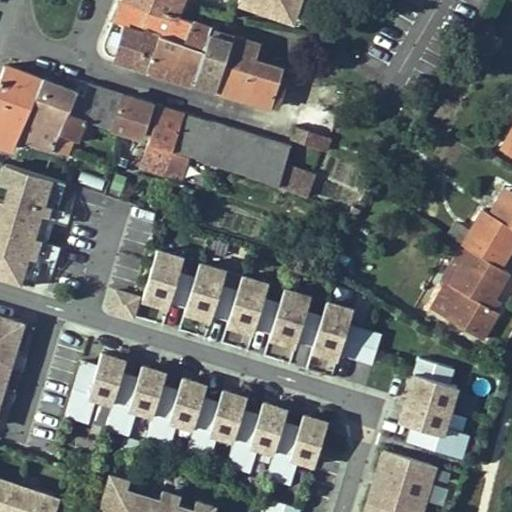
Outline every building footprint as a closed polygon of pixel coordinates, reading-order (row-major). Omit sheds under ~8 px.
[(153,53),(160,32),(145,27),(151,7),(129,0),(121,0),(113,21),(127,25),(116,59),(140,66),(146,51),(153,53)] [(129,0),(151,7),(145,27),(160,32),(184,41),(192,20),(176,14),(181,0),(129,0)] [(239,0),(286,16),(291,1),(297,3),(298,0),(239,0)] [(493,29),(477,19),(474,23),(490,33),(493,29)] [(195,82),(210,33),(212,28),(192,20),(184,41),(160,32),(153,53),(146,51),(140,66),(195,82)] [(489,56),(499,38),(490,33),(474,23),(473,23),(464,41),(475,48),(489,56)] [(232,40),(234,35),(212,28),(210,33),(232,40)] [(217,89),(232,40),(210,33),(195,82),(217,89)] [(256,60),(260,44),(234,35),(232,40),(217,89),(271,105),(283,68),(256,60)] [(475,48),(464,41),(460,46),(464,48),(459,56),(468,61),(475,48)] [(489,56),(475,48),(468,61),(481,69),(489,56)] [(19,136),(42,78),(5,64),(0,76),(0,143),(14,148),(19,136)] [(77,115),(84,96),(76,93),(77,92),(42,78),(19,136),(53,149),(60,132),(74,138),(79,139),(87,118),(77,115)] [(112,128),(123,95),(89,84),(84,96),(77,115),(87,118),(112,128)] [(137,136),(148,103),(123,95),(112,128),(137,136)] [(144,167),(164,173),(172,151),(173,147),(184,114),(160,107),(142,161),(144,167)] [(197,155),(208,122),(184,114),(173,147),(197,155)] [(223,164),(234,129),(208,122),(197,155),(196,158),(222,166),(223,164)] [(331,138),(297,126),(293,136),(312,142),(311,145),(326,150),(331,138)] [(285,163),(290,146),(234,129),(223,164),(249,174),(249,175),(278,185),(285,163)] [(68,154),(74,138),(60,132),(53,149),(68,154)] [(511,134),(503,150),(511,155),(511,134)] [(164,173),(181,178),(188,156),(172,151),(164,173)] [(47,175),(0,160),(0,176),(4,177),(0,189),(0,271),(15,276),(47,175)] [(315,174),(285,163),(278,185),(306,196),(315,174)] [(121,189),(126,177),(117,173),(112,186),(121,189)] [(494,216),(510,189),(505,186),(489,213),(494,216)] [(511,248),(511,190),(510,189),(494,216),(489,213),(482,209),(461,244),(501,267),(511,248)] [(359,208),(353,206),(350,211),(357,214),(359,208)] [(453,257),(460,246),(451,241),(445,253),(453,257)] [(495,297),(510,272),(501,267),(461,244),(460,246),(453,257),(458,260),(446,282),(461,291),(446,318),(483,339),(498,311),(495,310),(490,306),(495,297)] [(339,251),(332,264),(343,270),(350,257),(339,251)] [(179,275),(184,260),(159,252),(143,302),(144,302),(168,310),(170,305),(187,310),(196,281),(179,275)] [(446,282),(458,260),(453,257),(441,279),(446,282)] [(220,288),(225,273),(201,265),(196,281),(187,310),(186,315),(210,322),(211,318),(229,323),(238,294),(220,288)] [(262,301),(267,285),(243,278),(238,294),(229,323),(228,328),(252,335),(253,330),(272,336),(281,307),(262,301)] [(446,318),(461,291),(446,282),(431,309),(446,318)] [(304,314),(308,298),(286,291),(281,307),(272,336),(270,341),(293,348),(295,343),(314,349),(323,320),(304,314)] [(139,320),(144,302),(143,302),(120,295),(115,313),(139,320)] [(495,310),(501,301),(495,297),(490,306),(495,310)] [(345,326),(350,311),(328,304),(323,320),(314,349),(313,354),(335,361),(336,356),(367,365),(376,336),(345,326)] [(0,404),(23,327),(0,320),(0,404)] [(123,375),(127,361),(104,354),(100,369),(91,397),(95,398),(114,404),(123,375)] [(419,358),(407,396),(449,409),(450,409),(456,386),(448,383),(452,369),(419,358)] [(82,363),(66,416),(88,423),(95,398),(91,397),(100,369),(82,363)] [(163,388),(167,373),(145,367),(140,381),(131,410),(135,411),(154,416),(163,388)] [(114,404),(106,428),(128,435),(135,411),(131,410),(140,381),(123,375),(114,404)] [(203,400),(208,386),(185,379),(181,393),(172,422),(176,423),(194,429),(203,400)] [(154,416),(147,440),(168,447),(176,423),(172,422),(181,393),(163,388),(154,416)] [(244,412),(248,398),(226,391),(221,405),(212,434),(216,435),(235,441),(244,412)] [(409,441),(460,456),(468,433),(444,425),(449,409),(407,396),(400,421),(414,425),(409,441)] [(194,429),(187,453),(209,459),(216,435),(212,434),(221,405),(203,400),(194,429)] [(284,425),(289,410),(266,403),(262,418),(253,446),(257,448),(275,453),(284,425)] [(235,441),(228,465),(249,472),(257,448),(253,446),(262,418),(244,412),(235,441)] [(325,437),(329,423),(307,416),(302,430),(293,459),(297,460),(316,466),(325,437)] [(275,453),(268,477),(290,484),(297,460),(293,459),(302,430),(284,425),(275,453)] [(425,511),(439,470),(383,453),(365,511),(425,511)] [(0,511),(3,511),(55,511),(61,496),(0,475),(0,511)] [(214,511),(215,509),(199,505),(196,511),(189,511),(182,510),(185,500),(166,494),(163,504),(129,494),(132,484),(113,478),(102,511),(214,511)]
